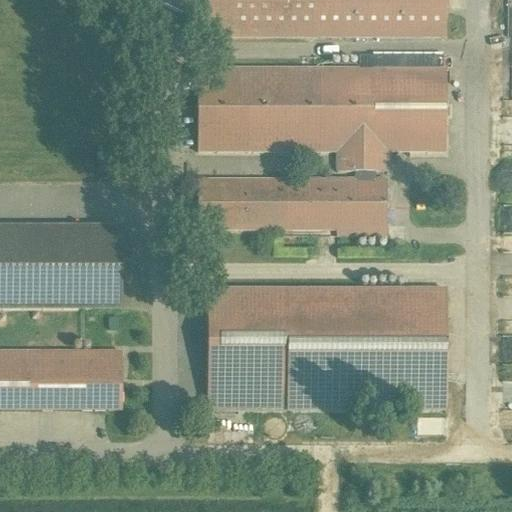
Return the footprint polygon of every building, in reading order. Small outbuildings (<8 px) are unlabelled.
[(0,0),(0,180),(21,180),(21,0),(0,0)] [(445,0),(206,0),(207,38),(445,38),(445,0)] [(445,154),(445,70),(197,70),(197,154),(336,154),(336,174),(366,174),(366,181),(197,181),(197,232),(386,232),(386,182),(374,182),(374,173),(387,174),(387,154),(445,154)] [(0,322),(121,322),(121,231),(0,231),(0,322)] [(448,291),(203,288),(206,428),(448,431),(448,291)] [(123,352),(0,353),(0,419),(123,421),(123,352)]
